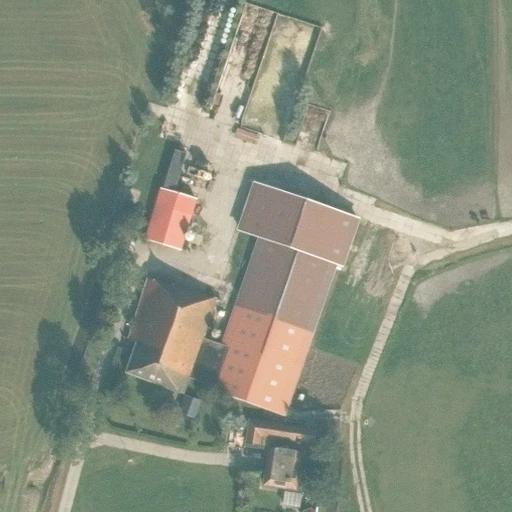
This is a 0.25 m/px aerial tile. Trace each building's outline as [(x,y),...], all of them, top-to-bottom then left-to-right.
[(297,106),(321,25),(256,6),(249,29),(234,24),(221,68),(238,73),(231,96),(253,103),(252,107),(257,109),(261,95),(297,106)] [(134,216),(144,219),(155,185),(145,181),(134,216)] [(258,238),(220,346),(202,339),(216,300),(172,284),(171,288),(148,280),(127,340),(136,343),(125,375),(183,395),(188,379),(208,386),(206,390),(284,417),(337,266),(343,268),(360,219),(253,182),(236,231),(258,238)] [(145,240),(189,253),(191,245),(183,243),(195,200),(160,189),(145,240)] [(260,446),(260,448),(269,449),(263,486),(295,490),(300,457),(313,458),(317,431),(312,431),(250,421),(246,444),(260,446)]
